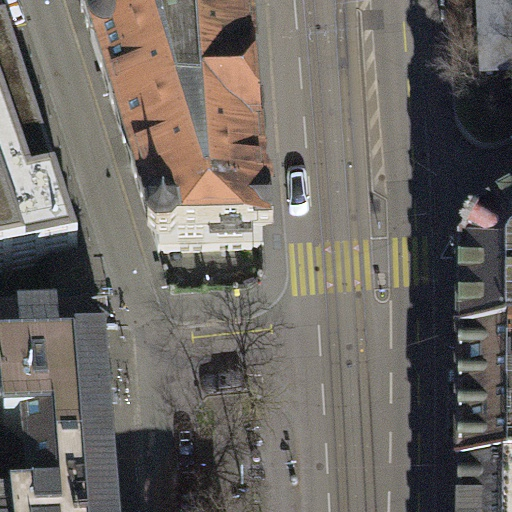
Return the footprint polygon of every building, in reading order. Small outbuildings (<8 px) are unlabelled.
[(77,0),(81,10),(203,0),(77,0)] [(243,0),(203,0),(81,10),(159,257),(261,250),(258,173),(243,0)] [(6,31),(0,33),(0,274),(79,255),(6,31)] [(511,207),(473,231),(454,258),(457,352),(511,352),(511,207)] [(28,441),(31,471),(110,466),(102,349),(107,342),(91,329),(85,336),(0,342),(0,411),(2,429),(4,429),(5,443),(28,441)] [(511,352),(457,352),(456,484),(511,484),(511,352)] [(114,511),(110,466),(31,471),(34,511),(114,511)] [(511,511),(511,484),(456,484),(456,511),(511,511)]
